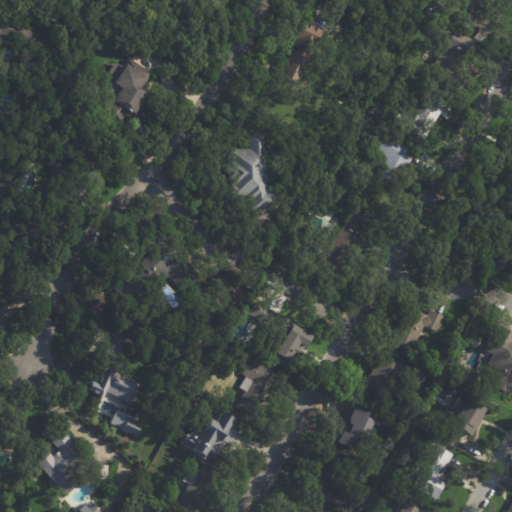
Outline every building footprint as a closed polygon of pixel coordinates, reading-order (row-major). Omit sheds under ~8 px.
[(209,0),(199,17),(175,1),(175,0),(209,0)] [(477,15),(468,31),(452,22),(464,0),(505,0),(507,1),(499,15),(483,5),(477,15)] [(0,13),(36,34),(28,47),(15,39),(12,44),(4,39),(0,45),(0,13)] [(304,21),(321,28),(308,61),(305,60),(294,87),(275,79),(286,53),(290,54),(304,21)] [(469,42),(448,79),(430,68),(451,31),(469,42)] [(128,60),(149,74),(137,91),(142,95),(128,115),(124,113),(118,123),(101,111),(115,90),(107,84),(111,78),(106,74),(107,72),(106,71),(111,64),(112,65),(113,63),(119,67),(120,66),(122,67),(127,59),(128,60)] [(444,104),(422,142),(394,125),(403,111),(413,117),(427,93),(444,104)] [(416,150),(393,190),(374,179),(386,159),(370,150),(381,129),(417,149),(416,150)] [(263,179),(264,192),(275,191),(276,209),(250,210),(250,201),(246,201),(246,196),(229,197),(228,187),(227,187),(226,163),(226,155),(228,155),(228,151),(246,150),(246,136),(262,135),(263,179)] [(511,169),(499,162),(511,139),(511,169)] [(63,230),(57,226),(51,235),(57,238),(49,249),(32,237),(38,227),(30,222),(66,169),(55,161),(64,148),(76,156),(81,148),(92,156),(87,163),(96,170),(79,195),(83,198),(74,212),(69,208),(65,215),(71,219),(63,230)] [(473,213),(472,212),(491,176),(511,186),(511,207),(495,198),(484,219),(473,213)] [(362,239),(350,259),(347,257),(339,271),(321,260),(351,210),(372,223),(362,239)] [(469,236),(465,245),(478,252),(469,269),(453,260),(451,264),(434,256),(444,238),(448,240),(458,221),(473,229),(469,236)] [(31,227),(25,234),(14,224),(7,231),(30,252),(43,238),(31,227)] [(185,262),(201,279),(184,295),(165,276),(129,311),(110,291),(145,256),(137,248),(155,231),(169,245),(162,252),(175,265),(182,259),(185,262)] [(212,290),(238,304),(247,287),(221,273),(212,290)] [(288,307),(289,307),(283,318),(306,332),(286,365),(267,354),(275,340),(256,329),(274,298),(288,307)] [(430,314),(441,318),(434,335),(420,329),(411,352),(390,343),(402,314),(406,316),(409,310),(424,317),(426,312),(430,314)] [(121,343),(146,359),(123,397),(104,386),(115,368),(93,354),(105,333),(121,343)] [(506,343),(511,346),(511,380),(505,394),(502,392),(502,393),(494,389),(494,388),(486,384),(492,370),(479,363),(484,353),(482,352),(491,335),(506,343)] [(221,348),(234,356),(227,367),(215,359),(221,348)] [(398,360),(422,374),(415,387),(398,377),(382,405),(361,393),(367,383),(363,381),(367,375),(368,376),(378,359),(394,368),(398,360)] [(274,376),(252,416),(237,408),(244,394),(237,390),(244,377),(241,375),(248,362),(274,376)] [(104,392),(130,404),(138,386),(102,369),(96,383),(90,381),(86,391),(101,398),(104,392)] [(470,437),(450,425),(454,419),(446,414),(452,403),(451,403),(453,399),(455,400),(460,391),(487,408),(470,437)] [(354,414),(360,417),(358,421),(366,424),(367,422),(373,424),(368,435),(365,434),(361,443),(355,440),(348,454),(329,446),(340,421),(343,422),(347,412),(354,415),(354,414)] [(109,427),(136,434),(139,420),(112,413),(109,427)] [(402,413),(410,416),(407,423),(400,419),(402,413)] [(0,422),(1,423),(3,416),(17,420),(8,450),(0,447),(0,422)] [(241,430),(223,462),(202,450),(213,430),(218,433),(225,421),(241,430)] [(179,437),(173,433),(177,427),(183,431),(179,437)] [(73,441),(88,460),(76,470),(84,480),(66,495),(40,463),(52,453),(55,457),(61,452),(54,442),(66,432),(73,441)] [(450,435),(444,446),(440,443),(445,433),(450,435)] [(451,457),(439,478),(445,482),(433,502),(410,488),(420,470),(413,466),(427,442),(451,456),(451,457)] [(339,506),(305,495),(316,461),(335,468),(329,486),(344,491),(339,506)] [(214,477),(207,490),(210,492),(203,504),(201,504),(196,511),(179,511),(176,510),(191,485),(185,481),(196,463),(216,474),(214,477)] [(96,465),(110,466),(110,481),(94,481),(95,465),(96,465)] [(389,481),(386,488),(378,484),(381,478),(389,481)] [(417,511),(419,509),(403,502),(398,511),(417,511)] [(96,511),(89,503),(77,511),(96,511)]
